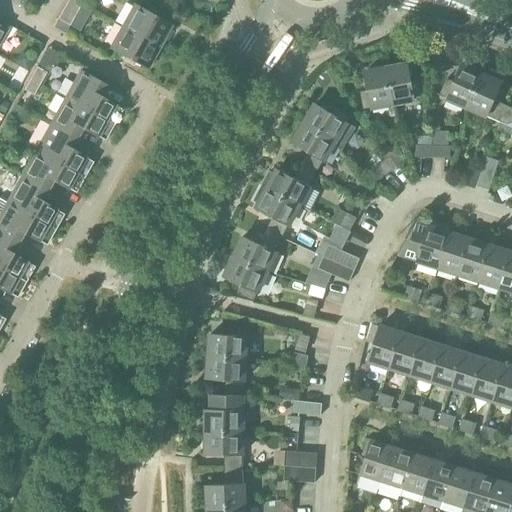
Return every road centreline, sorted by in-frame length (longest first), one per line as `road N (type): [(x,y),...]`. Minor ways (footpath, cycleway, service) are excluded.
road 1 (tertiary): [(272,0),(184,145),(121,287),(66,511)]
road 2 (tertiary): [(109,511),(157,296),(295,19)]
road 3 (residential): [(0,369),(151,96),(0,8)]
road 4 (residential): [(328,511),(347,338),(387,225),(428,190),(511,215)]
